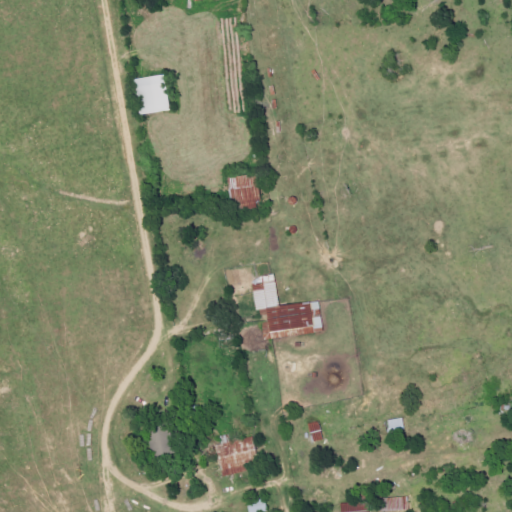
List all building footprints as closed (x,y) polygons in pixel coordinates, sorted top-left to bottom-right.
[(140,78),(144,114),(174,111),(170,75),(140,78)] [(322,302),(281,306),(277,276),(253,279),(257,311),(270,309),(273,332),(325,326),(322,302)] [(226,477),(249,471),(247,465),(261,462),(255,437),(219,445),(226,477)] [(250,501),(250,511),(270,511),(269,499),(250,501)] [(345,504),(345,511),(372,511),(372,502),(345,504)]
